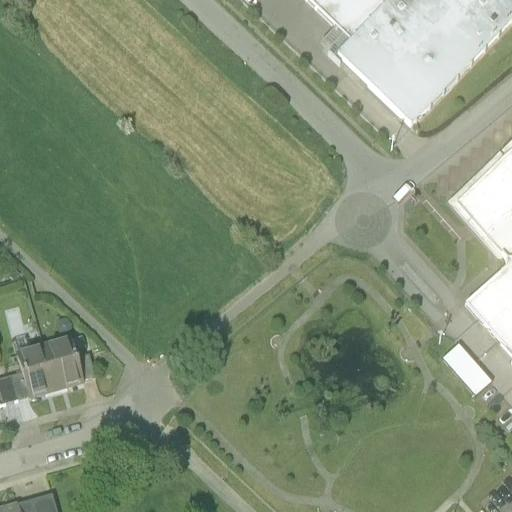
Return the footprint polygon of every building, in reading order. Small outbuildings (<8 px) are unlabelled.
[(300,0),(338,35),(349,45),(391,0),(300,0)] [(511,0),(391,0),(349,45),(338,35),(322,52),(333,64),(337,61),(410,130),(511,22),(511,0)] [(511,153),(502,162),(456,207),(505,263),(504,272),(464,308),(507,357),(511,353),(511,354),(511,365),(510,367),(511,369),(511,153)] [(14,283),(12,276),(6,278),(8,285),(14,283)] [(70,343),(43,350),(55,393),(82,386),(81,384),(75,361),(70,343)] [(471,398),(488,385),(457,347),(440,361),(471,398)] [(29,401),(55,393),(43,350),(17,357),(22,376),(29,401)] [(81,384),(93,381),(87,358),(75,361),(81,384)] [(0,400),(2,408),(29,401),(22,376),(0,381),(0,400)] [(56,511),(53,498),(16,509),(17,511),(56,511)]
